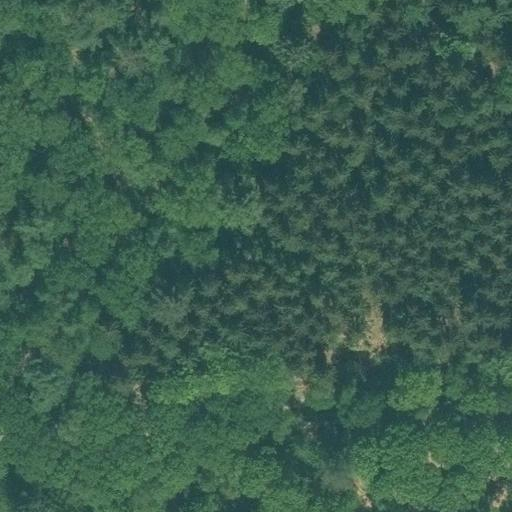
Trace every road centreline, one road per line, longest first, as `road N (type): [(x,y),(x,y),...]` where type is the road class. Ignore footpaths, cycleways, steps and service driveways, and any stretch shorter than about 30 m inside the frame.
road 1 (track): [(0,432),(18,383),(305,0)]
road 2 (track): [(511,372),(0,436)]
